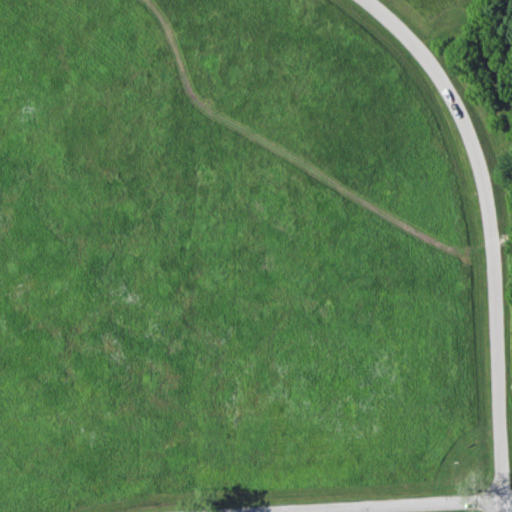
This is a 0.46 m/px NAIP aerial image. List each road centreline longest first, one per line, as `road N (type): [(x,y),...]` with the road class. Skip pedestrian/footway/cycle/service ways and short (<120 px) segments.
road 1 (residential): [(499,511),(493,283),(475,160),(426,59),(365,0)]
road 2 (residential): [(498,501),(302,511)]
